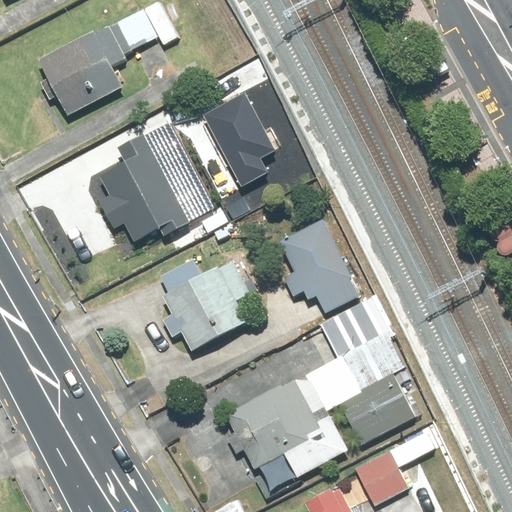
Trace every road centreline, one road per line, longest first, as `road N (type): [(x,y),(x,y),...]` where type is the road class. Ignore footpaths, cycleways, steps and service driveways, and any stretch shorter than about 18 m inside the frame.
road 1 (secondary): [(27,368),(149,511)]
road 2 (secondary): [(97,511),(27,368)]
